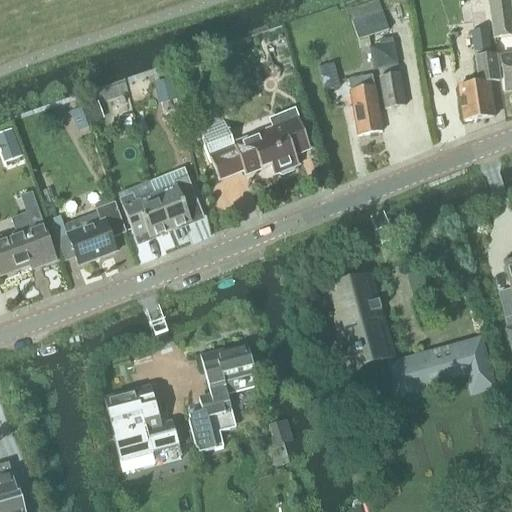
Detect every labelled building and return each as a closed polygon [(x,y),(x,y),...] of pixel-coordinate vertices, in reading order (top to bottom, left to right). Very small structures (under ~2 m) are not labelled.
[(470,0),(474,31),(486,30),(482,0),(470,0)] [(511,18),(509,0),(487,0),(493,42),(511,39),(511,18)] [(381,12),(351,22),(358,42),(388,31),(381,12)] [(498,70),(497,58),(497,56),(491,57),(488,32),(472,34),(479,86),(458,88),(463,124),(493,120),(488,85),(500,83),(498,70)] [(511,56),(497,58),(498,70),(502,69),(505,91),(511,90),(511,56)] [(333,65),(317,69),(323,93),(339,89),(333,65)] [(357,138),(382,134),(373,77),(348,81),(357,138)] [(384,113),(405,109),(401,77),(379,81),(384,113)] [(172,84),(154,88),(158,102),(176,97),(172,84)] [(80,111),(84,124),(86,127),(104,122),(98,105),(80,111)] [(249,139),(262,172),(269,169),(273,178),(279,176),(283,178),(292,174),(293,170),(299,168),(295,158),(311,152),(295,111),(269,121),(272,130),(249,139)] [(262,172),(249,139),(234,145),(229,131),(227,132),(224,123),(200,132),(204,142),(202,143),(218,184),(242,174),(244,179),(262,172)] [(10,132),(0,135),(0,142),(5,154),(17,149),(10,132)] [(155,196),(170,232),(190,224),(188,219),(201,213),(187,178),(173,184),(175,188),(155,196)] [(134,199),(120,205),(131,233),(144,228),(147,235),(149,241),(170,232),(155,196),(136,204),(134,199)] [(79,269),(116,255),(111,241),(125,235),(114,205),(96,212),(100,223),(67,235),(79,269)] [(39,269),(56,263),(42,225),(0,240),(0,278),(37,265),(39,269)] [(498,295),(506,322),(511,319),(511,262),(505,265),(511,291),(498,295)] [(372,276),(322,290),(324,296),(336,339),(331,340),(338,362),(343,360),(347,374),(381,365),(387,363),(398,400),(467,380),(471,397),(494,391),(480,341),(397,364),(372,276)] [(199,456),(223,450),(219,435),(235,431),(226,397),(257,389),(247,348),(200,360),(210,397),(199,400),(203,415),(189,419),(191,423),(189,424),(196,453),(198,452),(199,456)] [(150,390),(104,402),(120,463),(151,455),(151,457),(178,449),(172,424),(160,427),(150,390)] [(0,468),(0,511),(23,511),(21,503),(19,497),(17,498),(8,466),(0,468)]
